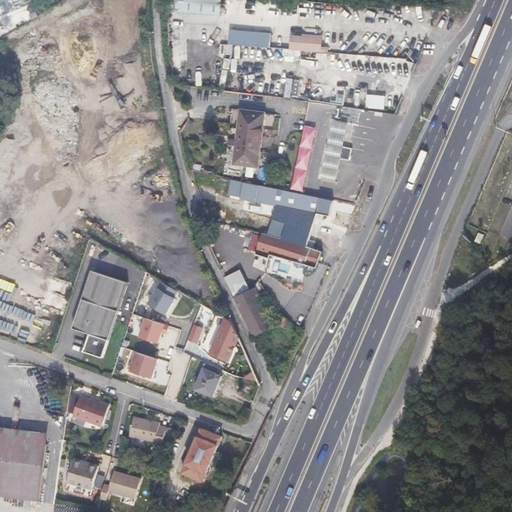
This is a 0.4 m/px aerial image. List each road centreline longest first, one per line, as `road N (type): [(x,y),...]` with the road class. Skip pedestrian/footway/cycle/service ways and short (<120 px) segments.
road 1 (residential): [(245,430),(267,390),(199,238),(171,149),(154,24)]
road 2 (primary): [(298,511),(432,203)]
road 3 (primary): [(330,511),(429,237),(432,203)]
road 4 (primary): [(394,235),(370,256),(244,511)]
road 5 (primary): [(394,235),(276,511)]
road 6 (primary): [(496,0),(394,235)]
road 7 (primary): [(432,203),(511,16)]
road 8 (unclassified): [(0,344),(128,392)]
road 9 (unclassified): [(128,392),(245,430)]
